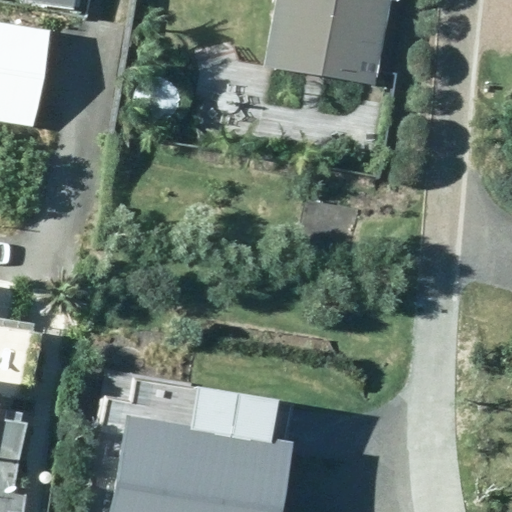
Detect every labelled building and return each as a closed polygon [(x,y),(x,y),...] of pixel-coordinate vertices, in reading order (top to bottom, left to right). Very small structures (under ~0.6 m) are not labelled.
[(24,0),(24,1),(69,9),(70,0),(24,0)] [(272,0),(263,68),(375,84),(386,0),(397,0),(399,0),(398,0),(272,0)] [(0,121),(33,127),(48,31),(0,23),(0,121)] [(149,76),(142,120),(167,124),(173,80),(149,76)] [(0,511),(21,511),(24,492),(11,491),(21,424),(0,421),(0,396),(18,399),(28,331),(6,328),(13,283),(0,281),(0,511)] [(109,511),(276,511),(288,446),(127,418),(109,511)]
